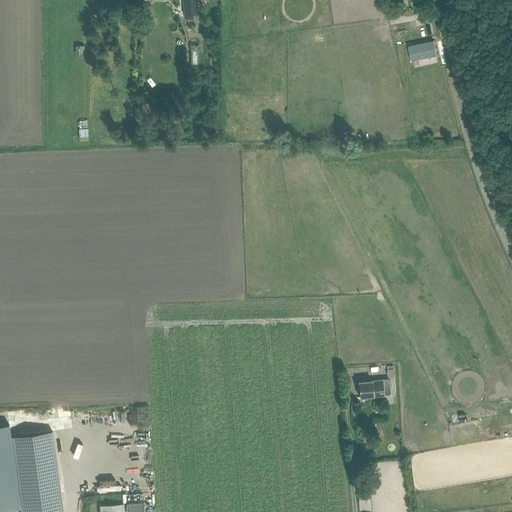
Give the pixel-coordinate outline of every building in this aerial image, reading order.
[(198,14),(197,0),(183,0),(184,15),(198,14)] [(426,0),(419,0),(422,12),(428,11),(429,11),(426,0)] [(434,41),(409,46),(412,60),(437,55),(434,41)] [(75,45),(76,54),(85,54),(85,45),(75,45)] [(79,140),(88,140),(87,119),(78,119),(79,140)] [(390,379),(359,382),(360,397),(391,394),(390,379)] [(9,424),(0,425),(0,510),(22,507),(22,511),(63,511),(61,493),(53,431),(11,437),(9,424)] [(389,426),(380,427),(381,440),(389,440),(389,426)] [(144,502),(126,503),(127,511),(144,510),(144,502)] [(100,505),(100,511),(124,511),(124,503),(100,505)]
